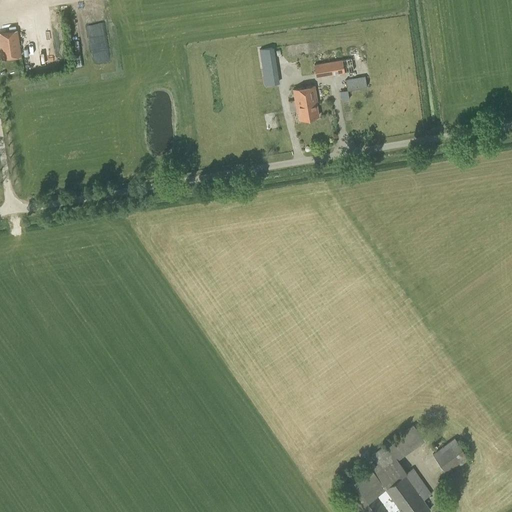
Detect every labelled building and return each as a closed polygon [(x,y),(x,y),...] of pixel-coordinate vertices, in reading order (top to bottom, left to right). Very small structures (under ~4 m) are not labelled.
[(18,57),(16,44),(18,43),(16,32),(0,33),(0,43),(0,46),(3,45),(5,59),(20,57),(20,56),(18,57)] [(316,77),(344,73),(344,72),(354,70),(352,58),(314,64),(316,77)] [(274,59),(261,61),(262,67),(275,65),(274,59)] [(341,101),(349,99),(347,91),(366,88),(365,76),(345,79),(347,90),(340,91),(341,101)] [(265,85),(278,83),(277,77),(264,79),(265,85)] [(299,105),(316,102),(317,102),(314,86),(293,90),(296,103),(299,102),(299,105)] [(299,102),(296,103),(296,105),(297,105),(300,119),(318,115),(316,102),(299,105),(299,102)] [(406,472),(395,456),(422,437),(413,425),(372,454),(376,460),(369,465),(371,468),(345,487),(362,511),(394,511),(399,509),(401,511),(425,511),(430,509),(423,499),(430,493),(412,468),(406,472)] [(447,475),(469,459),(454,438),(432,454),(447,475)]
